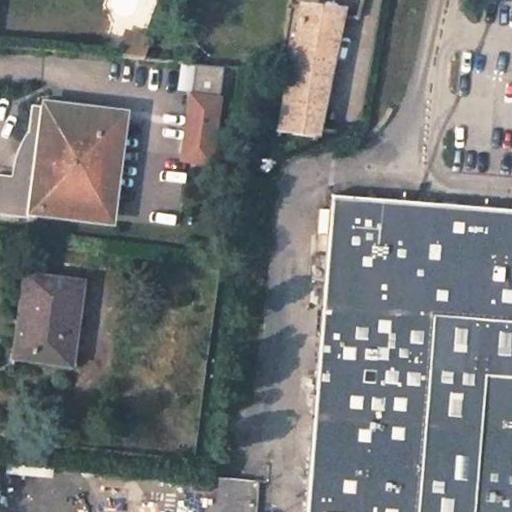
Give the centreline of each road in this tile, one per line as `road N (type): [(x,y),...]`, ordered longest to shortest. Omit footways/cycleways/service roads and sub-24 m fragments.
road 1 (unknown): [(0,61),(83,68),(134,85),(156,145),(145,224)]
road 2 (unknown): [(369,0),(333,171)]
